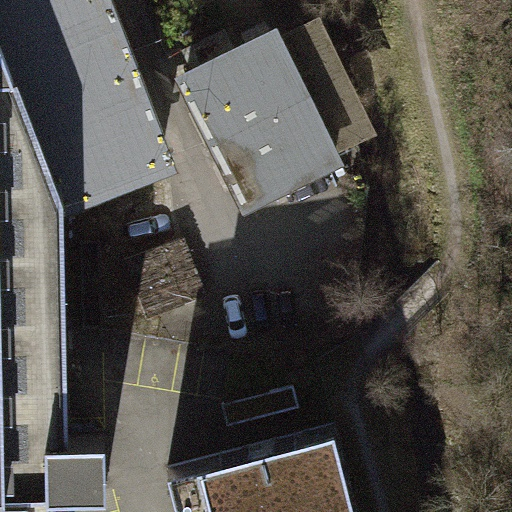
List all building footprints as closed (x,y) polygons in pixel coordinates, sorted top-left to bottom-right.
[(113,0),(0,0),(0,31),(62,199),(172,158),(113,0)] [(315,1),(184,67),(250,203),(380,131),(315,1)] [(71,444),(62,199),(0,31),(0,498),(51,497),(50,445),(71,444)] [(358,511),(331,414),(173,453),(187,511),(358,511)] [(51,497),(112,495),(111,443),(71,444),(50,445),(51,497)] [(51,511),(51,497),(0,498),(0,511),(51,511)]
